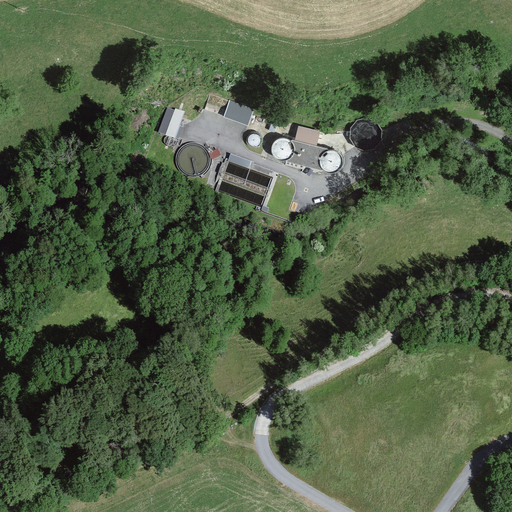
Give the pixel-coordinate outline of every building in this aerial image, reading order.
[(254,108),(230,100),(224,115),(248,124),(254,108)] [(183,114),(168,109),(160,131),(176,137),(183,114)] [(376,121),(367,117),(357,119),(351,126),(350,136),(355,145),(365,150),(375,147),(381,139),(382,129),(376,121)] [(247,142),(249,144),(251,146),(253,146),(256,146),(258,145),(260,144),(261,141),(262,139),(261,137),(260,134),(259,133),(256,132),(254,131),(251,132),(249,133),(247,135),(247,137),(247,140),(247,142)] [(334,148),(285,136),(282,136),(278,137),(275,139),(273,142),(272,146),(272,150),(273,153),(276,156),(279,158),(329,171),(332,171),(336,170),(339,169),(342,166),(343,163),(344,159),(343,155),(341,152),(338,149),(334,148)]
